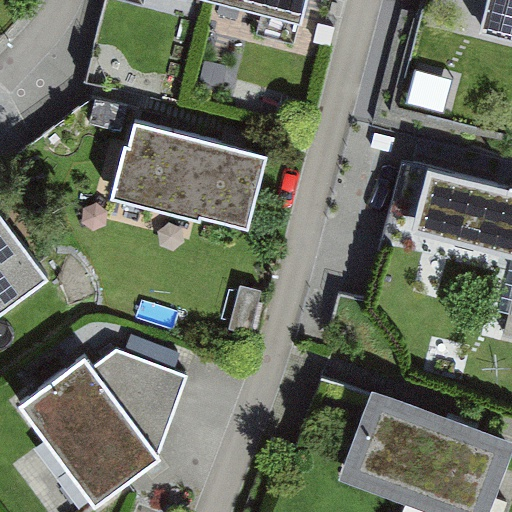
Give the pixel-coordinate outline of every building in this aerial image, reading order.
[(303,0),(252,0),(300,12),(303,0)] [(437,0),(433,19),(478,31),(486,0),(437,0)] [(511,0),(488,0),(482,28),(511,35),(511,0)] [(268,151),(135,116),(114,193),(248,228),(268,151)] [(511,185),(427,163),(411,223),(511,250),(511,185)] [(0,210),(0,309),(47,277),(0,210)] [(88,352),(20,400),(90,501),(158,458),(186,375),(117,347),(97,363),(88,352)] [(495,511),(511,467),(511,432),(386,385),(353,472),(460,511),(495,511)]
